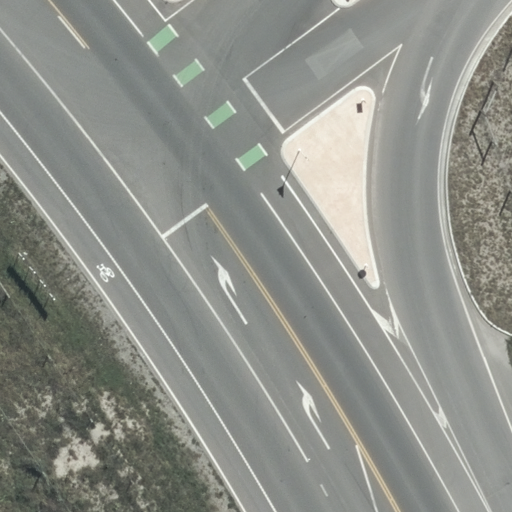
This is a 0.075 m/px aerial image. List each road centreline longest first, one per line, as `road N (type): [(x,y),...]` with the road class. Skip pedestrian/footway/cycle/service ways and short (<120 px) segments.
road 1 (tertiary): [(368,511),(204,248),(15,0)]
road 2 (tertiary): [(452,0),(414,111),(403,215),(429,308),(511,497)]
